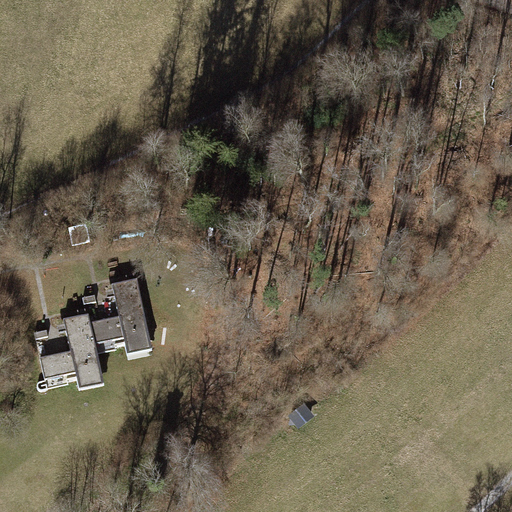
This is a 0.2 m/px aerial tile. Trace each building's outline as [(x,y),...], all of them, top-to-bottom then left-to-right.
[(119,318),(91,324),(97,352),(150,341),(137,281),(112,286),(119,318)] [(96,303),(95,297),(83,299),(84,306),(96,303)] [(91,324),(89,316),(63,321),(70,353),(40,359),(45,382),(40,383),(39,384),(38,385),(37,388),(38,390),(39,392),(42,392),(48,391),(47,387),(101,375),(97,352),(91,324)] [(48,338),(47,331),(35,334),(37,340),(48,338)] [(308,404),(291,417),(299,428),(316,416),(308,404)]
